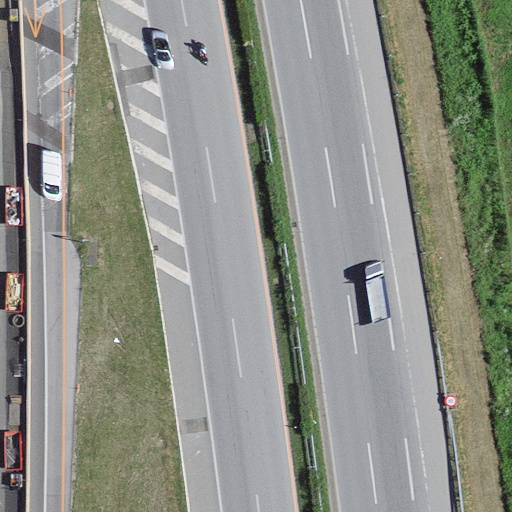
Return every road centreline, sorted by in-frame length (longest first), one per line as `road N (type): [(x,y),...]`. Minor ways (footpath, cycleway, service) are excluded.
road 1 (motorway): [(178,0),(256,511)]
road 2 (motorway): [(374,511),(298,0)]
road 3 (motorway): [(0,35),(8,511)]
